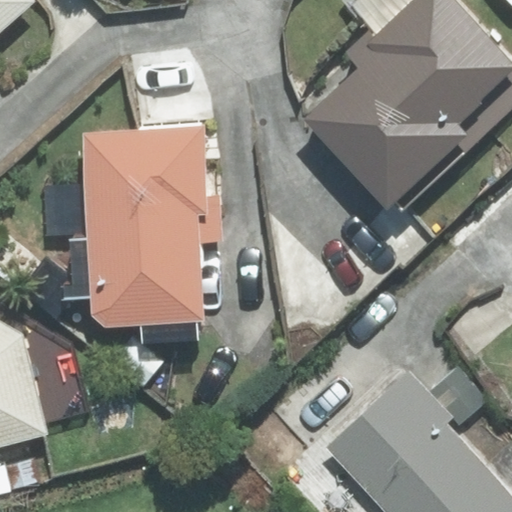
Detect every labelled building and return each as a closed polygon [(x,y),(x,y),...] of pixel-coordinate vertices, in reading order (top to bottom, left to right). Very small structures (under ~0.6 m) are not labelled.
[(0,0),(0,31),(34,1),(33,0),(0,0)] [(387,207),(395,200),(402,208),(511,109),(511,62),(455,0),(403,0),(346,52),(361,69),(306,118),(387,207)] [(203,126),(83,133),(93,315),(106,325),(203,320),(198,243),(224,242),(221,194),(207,195),(203,126)] [(0,446),(47,434),(23,336),(0,323),(0,446)] [(454,419),(412,373),(330,448),(388,511),(511,511),(511,501),(444,427),(454,419)]
